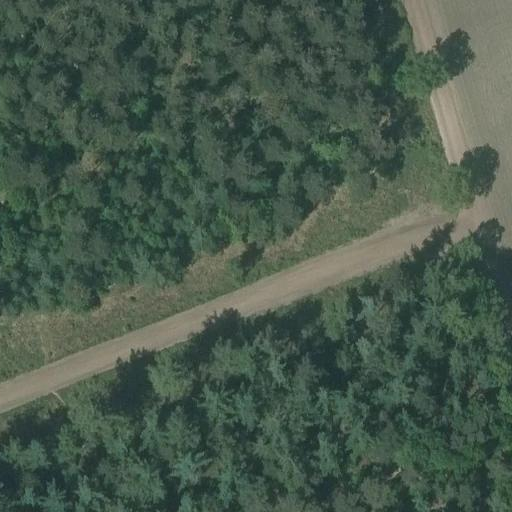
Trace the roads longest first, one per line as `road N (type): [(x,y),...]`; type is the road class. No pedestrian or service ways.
road 1 (track): [(75,368),(479,207)]
road 2 (track): [(422,0),(479,207)]
road 3 (track): [(116,511),(75,368)]
